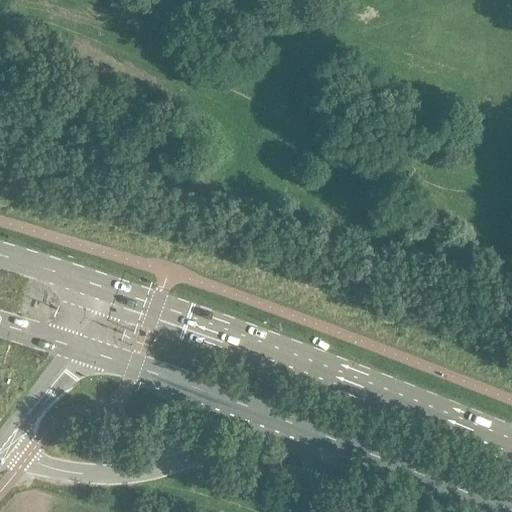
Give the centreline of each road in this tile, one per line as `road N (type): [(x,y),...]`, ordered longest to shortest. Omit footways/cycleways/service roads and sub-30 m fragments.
road 1 (secondary): [(81,348),(509,511)]
road 2 (secondary): [(511,439),(105,288)]
road 3 (tertiary): [(387,511),(222,455),(143,472),(77,473),(14,437)]
